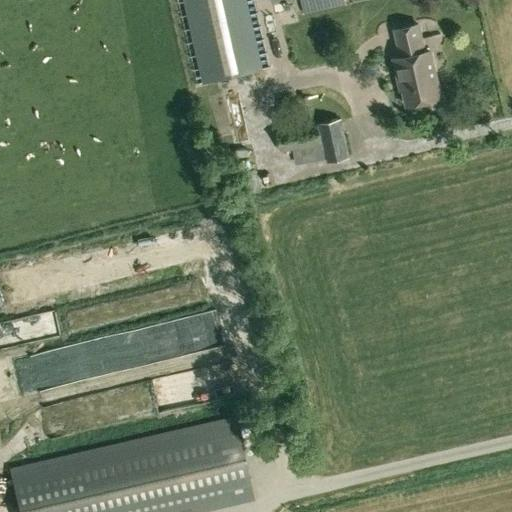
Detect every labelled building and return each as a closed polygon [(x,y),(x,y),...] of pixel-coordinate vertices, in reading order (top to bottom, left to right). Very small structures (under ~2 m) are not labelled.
[(241,0),(190,0),(209,82),(257,71),(241,0)] [(343,0),(271,0),(272,3),(286,0),(300,0),(304,13),(345,4),(343,0)] [(393,59),(400,89),(403,89),(407,105),(441,97),(430,51),(425,52),(418,24),(395,29),(401,57),(393,59)] [(328,161),(349,157),(341,119),(319,124),(328,161)] [(319,144),(316,125),(278,132),(281,151),(319,144)] [(234,415),(10,466),(19,511),(202,511),(254,500),(234,415)]
